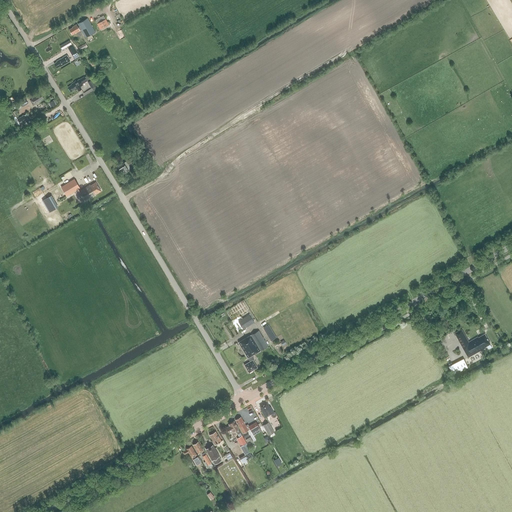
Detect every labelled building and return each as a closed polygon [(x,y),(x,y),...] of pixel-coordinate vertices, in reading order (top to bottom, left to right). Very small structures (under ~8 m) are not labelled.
[(87,18),(77,24),(85,38),(95,32),(87,18)] [(105,19),(97,24),(100,30),(108,25),(105,19)] [(76,24),(72,27),(72,28),(69,30),(71,35),(73,34),(74,34),(74,33),(75,33),(76,33),(77,35),(77,36),(78,36),(79,37),(81,36),(81,35),(81,34),(81,33),(79,31),(80,31),(76,24)] [(62,50),(71,44),(69,41),(60,46),(62,50)] [(77,52),(73,45),(68,49),(72,55),(77,52)] [(67,55),(57,61),(57,62),(54,63),(57,68),(60,66),(60,67),(70,61),(67,55)] [(86,80),(89,78),(87,75),(84,77),(77,81),(71,84),(71,85),(68,87),(71,92),(74,90),(75,90),(77,89),(78,91),(81,89),(80,87),(79,86),(87,81),(86,80)] [(96,85),(93,79),(87,82),(91,89),(96,85)] [(40,100),(43,98),(40,93),(35,96),(29,99),(33,105),(40,101),(40,100)] [(30,119),(27,113),(17,119),(20,124),(30,119)] [(129,166),(138,160),(134,156),(126,162),(123,163),(117,167),(120,171),(121,170),(124,174),(128,171),(128,170),(131,169),(129,166)] [(90,185),(81,191),(79,188),(74,179),(61,187),(66,196),(76,190),(81,199),(82,199),(84,202),(95,196),(94,195),(101,191),(95,182),(90,186),(90,185)] [(50,197),(42,201),(47,210),(48,211),(56,207),(55,205),(50,197)] [(249,315),(239,322),(243,329),(253,322),(249,315)] [(272,341),(276,338),(269,325),(264,328),(272,341)] [(485,347),(490,344),(485,334),(478,338),(478,337),(468,342),(461,329),(455,333),(468,358),(485,348),(485,347)] [(238,342),(246,356),(249,355),(252,360),(254,360),(252,356),(268,346),(258,331),(238,342)] [(282,343),(278,345),(281,352),(286,350),(282,343)] [(252,360),(249,355),(246,356),(247,358),(248,358),(250,361),(244,365),(249,373),(257,368),(252,360)] [(449,367),(452,374),(468,367),(464,359),(449,367)] [(265,418),(271,414),(273,418),(277,415),(275,412),(274,413),(270,407),(269,407),(267,402),(260,406),(262,411),(261,412),(265,418)] [(247,430),(250,428),(249,426),(248,425),(245,426),(244,424),(244,423),(244,422),(243,422),(240,417),(235,420),(239,427),(242,432),(243,432),(247,430)] [(236,431),(238,435),(241,433),(240,433),(238,428),(234,421),(228,424),(229,426),(226,428),(229,433),(235,430),(236,431)] [(252,432),(259,428),(256,422),(249,426),(250,428),(252,432)] [(268,435),(269,435),(270,437),(275,434),(268,422),(263,425),(268,435)] [(215,444),(221,441),(215,432),(210,435),(215,444)] [(239,437),(237,439),(241,446),(246,443),(244,439),(242,436),(239,437)] [(248,445),(253,442),(249,436),(244,439),(248,445)] [(198,454),(203,451),(198,442),(193,445),(198,454)] [(246,443),(241,446),(242,447),(241,447),(246,455),(251,452),(246,443)] [(191,445),(186,449),(182,452),(184,455),(188,452),(191,458),(193,457),(194,459),(193,459),(197,465),(201,463),(197,456),(196,455),(197,455),(191,445)] [(214,464),(221,460),(212,445),(206,449),(214,464)] [(254,457),(251,452),(246,455),(240,459),(243,464),(254,457)] [(276,465),(281,462),(278,457),(273,460),(276,465)]
